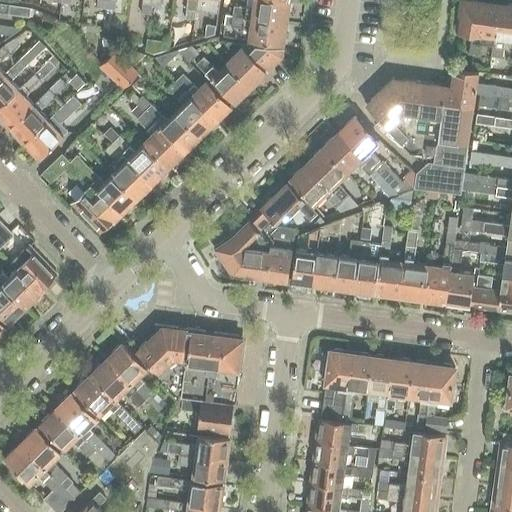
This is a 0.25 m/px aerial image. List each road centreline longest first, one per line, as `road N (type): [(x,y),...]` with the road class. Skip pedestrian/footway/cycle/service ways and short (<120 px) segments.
road 1 (residential): [(164,235),(338,66),(347,0)]
road 2 (residential): [(263,511),(290,312)]
road 3 (residential): [(487,339),(290,312)]
road 4 (residential): [(463,511),(487,339)]
road 5 (residential): [(290,312),(203,300),(164,235)]
road 6 (residential): [(113,286),(0,169)]
road 7 (residential): [(0,397),(113,286)]
